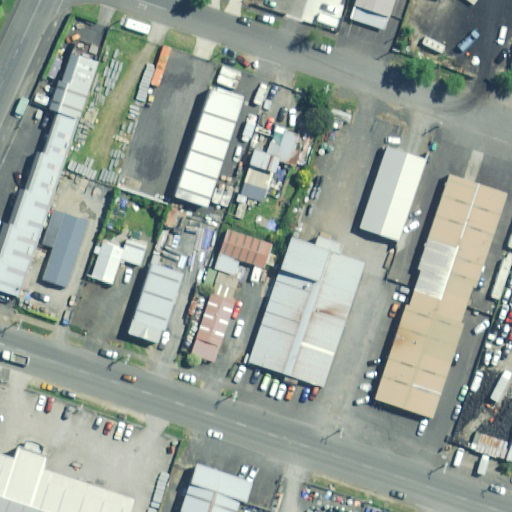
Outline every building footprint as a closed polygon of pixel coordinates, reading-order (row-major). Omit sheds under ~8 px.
[(394,0),(356,0),(354,5),(389,16),(394,0)] [(389,16),(354,5),(350,18),(385,29),(389,16)] [(0,291),(18,297),(98,62),(71,53),(62,81),(58,80),(48,109),(58,112),(44,153),(37,151),(24,190),(19,189),(8,224),(3,222),(0,229),(0,291)] [(183,75),(158,65),(151,83),(176,93),(183,75)] [(242,99),(210,89),(175,196),(207,207),(242,99)] [(300,135),(285,130),(283,137),(274,134),(267,153),(254,149),(250,164),(251,165),(241,195),(264,202),(270,185),(282,191),(287,177),(275,172),(279,160),(295,166),(301,150),(296,148),(300,135)] [(155,132),(148,152),(160,155),(166,136),(155,132)] [(141,146),(131,143),(126,162),(136,165),(141,146)] [(426,159),(387,146),(359,228),(399,241),(426,159)] [(374,399),(433,418),(464,323),(461,322),(473,287),(476,288),(508,193),(449,174),(418,268),(422,270),(410,306),(406,304),(374,399)] [(89,221),(53,209),(42,244),(53,247),(42,279),(67,287),(89,221)] [(194,213),(193,217),(169,209),(152,260),(162,263),(165,256),(182,262),(185,254),(197,258),(207,226),(210,218),(194,213)] [(249,210),(244,223),(274,234),(279,222),(249,210)] [(272,245),(228,230),(220,253),(240,260),(264,268),(272,245)] [(315,246),(291,237),(249,362),(323,387),(366,262),(340,253),(343,244),(319,236),(315,246)] [(124,250),(103,243),(102,248),(96,246),(94,253),(99,255),(91,277),(112,284),(121,259),(140,266),(147,246),(127,239),(124,250)] [(240,260),(220,253),(215,268),(235,275),(240,260)] [(183,274),(151,263),(128,334),(156,343),(161,329),(165,331),(183,274)] [(235,301),(212,293),(190,355),(214,363),(235,301)] [(13,461),(0,456),(0,511),(130,511),(135,500),(43,470),(47,457),(17,447),(13,461)] [(252,483),(196,464),(179,511),(235,511),(239,501),(245,503),(252,483)]
